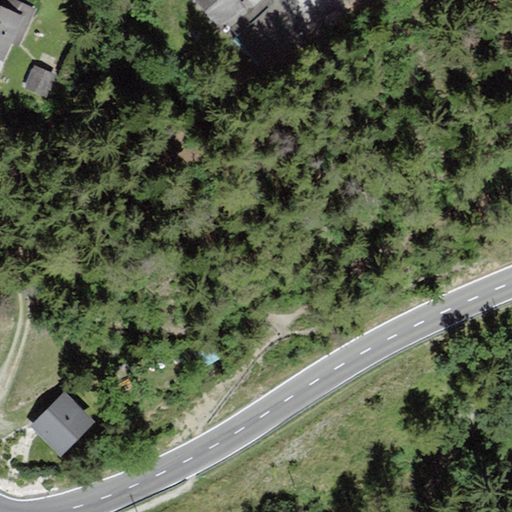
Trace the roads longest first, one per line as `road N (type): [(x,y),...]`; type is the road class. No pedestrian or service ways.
road 1 (tertiary): [(60,511),(185,466),(411,327),(511,287)]
road 2 (track): [(417,511),(489,363),(511,346)]
